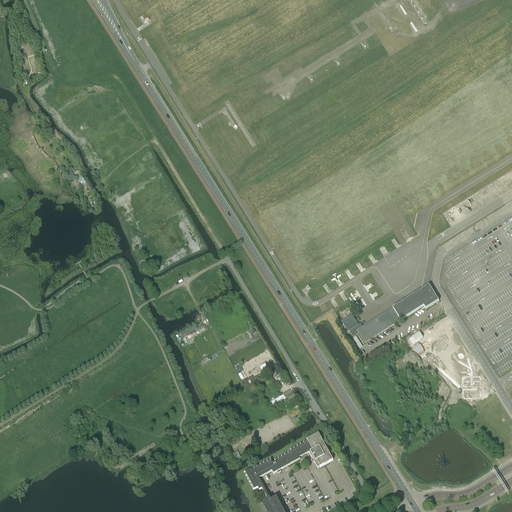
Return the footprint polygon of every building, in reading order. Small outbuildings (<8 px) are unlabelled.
[(82,186),(86,184),(84,179),(79,170),(75,173),(76,174),(76,175),(77,177),(77,176),(77,177),(82,186)] [(400,321),(424,306),(426,309),(439,301),(429,285),(392,308),(400,321)] [(400,321),(392,308),(362,327),(360,324),(358,325),(352,314),(341,321),(347,332),(349,331),(353,337),(355,336),(355,335),(358,333),(364,344),(400,321)] [(195,329),(197,328),(195,325),(179,333),(181,337),(195,329)] [(189,334),(182,338),(185,343),(187,342),(185,339),(194,334),(193,332),(189,334)] [(362,347),(357,338),(356,337),(353,339),(359,349),(362,347)] [(295,398),(293,394),(295,393),(293,390),(283,395),(271,402),(274,408),(282,403),(286,401),(286,400),(287,399),(289,401),(295,398)] [(284,511),(276,497),(271,500),(259,478),(272,471),(273,474),(277,472),(278,474),(281,472),(280,470),(300,459),(299,458),(306,454),(309,453),(317,469),(320,467),(333,460),(318,433),(307,440),(307,441),(290,450),(291,452),(274,461),(275,462),(272,464),(270,460),(253,469),(254,470),(253,471),(252,469),(244,473),(253,490),(258,488),(259,490),(262,489),(267,499),(265,500),(266,503),(262,505),(266,511),(284,511)] [(240,441),(239,439),(238,438),(224,446),(226,449),(240,441)] [(233,462),(241,458),(237,451),(230,455),(233,462)]
